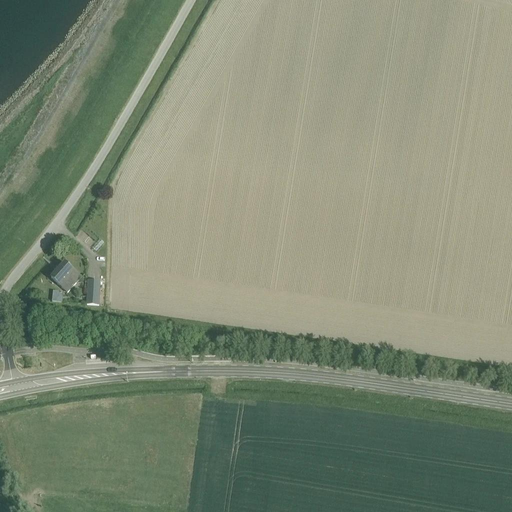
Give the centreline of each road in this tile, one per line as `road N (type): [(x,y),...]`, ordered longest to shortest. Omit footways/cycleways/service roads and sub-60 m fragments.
road 1 (primary): [(13,389),(218,371),(389,387)]
road 2 (unclassified): [(0,308),(4,290),(83,184),(192,0)]
road 3 (primary): [(511,405),(389,387)]
